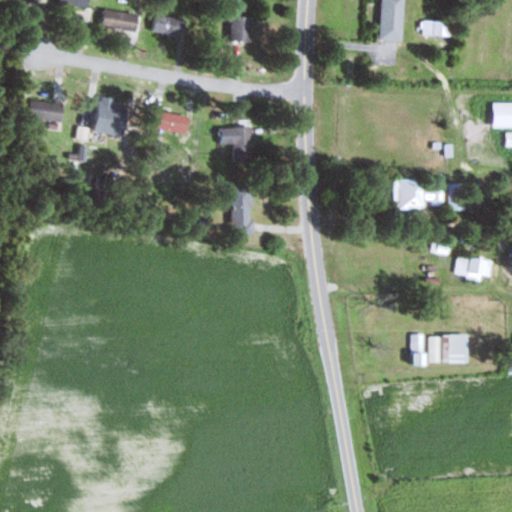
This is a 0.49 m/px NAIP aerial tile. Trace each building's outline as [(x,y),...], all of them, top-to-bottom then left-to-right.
[(404,0),(381,0),(381,40),(404,40),(404,0)] [(138,30),(140,12),(104,9),(103,27),(138,30)] [(187,17),(156,13),(153,32),(184,36),(187,17)] [(252,14),(231,14),(231,41),(252,41),(252,14)] [(423,35),(456,35),(456,20),(423,20),(423,35)] [(62,122),(64,104),(31,100),(29,118),(62,122)] [(95,120),(125,124),(128,104),(98,100),(95,120)] [(190,131),(190,112),(153,112),(153,131),(190,131)] [(253,162),(252,127),(219,128),(220,145),(234,144),(234,162),(253,162)] [(394,179),(394,209),(427,209),(427,206),(444,206),(444,179),(394,179)] [(466,209),(466,182),(449,182),(449,209),(466,209)] [(232,233),(254,233),(254,186),(232,186),(232,233)] [(491,278),(493,258),(457,255),(456,275),(491,278)] [(426,333),(412,333),(412,365),(426,365),(426,333)] [(468,334),(428,334),(428,362),(468,362),(468,334)]
